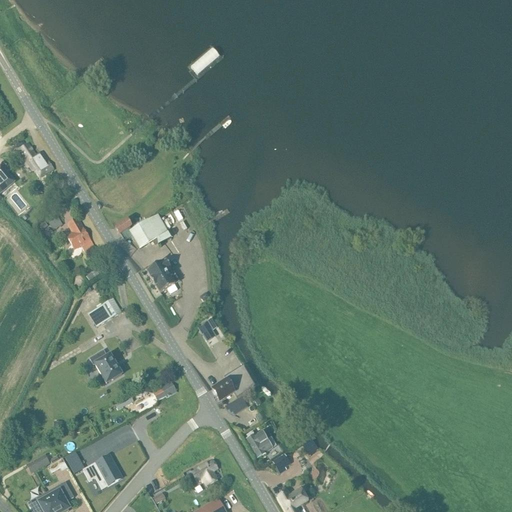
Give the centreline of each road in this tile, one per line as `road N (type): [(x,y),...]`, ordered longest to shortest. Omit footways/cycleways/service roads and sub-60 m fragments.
road 1 (tertiary): [(213,410),(36,117)]
road 2 (residential): [(213,410),(187,426),(112,511)]
